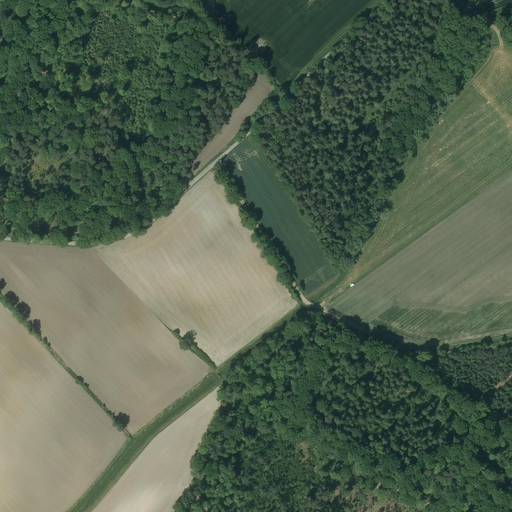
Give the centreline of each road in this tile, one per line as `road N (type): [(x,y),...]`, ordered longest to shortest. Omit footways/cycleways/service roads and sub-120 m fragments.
road 1 (track): [(389,0),(133,233),(93,243),(0,238)]
road 2 (track): [(218,159),(311,307)]
road 3 (track): [(29,0),(12,127),(0,150)]
